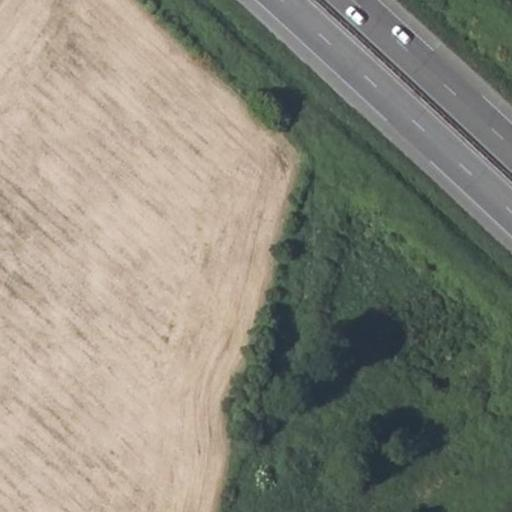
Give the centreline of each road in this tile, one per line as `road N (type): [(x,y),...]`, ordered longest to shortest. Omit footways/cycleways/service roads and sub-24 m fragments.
road 1 (trunk): [(281,0),(511,212)]
road 2 (trunk): [(511,148),(352,0)]
